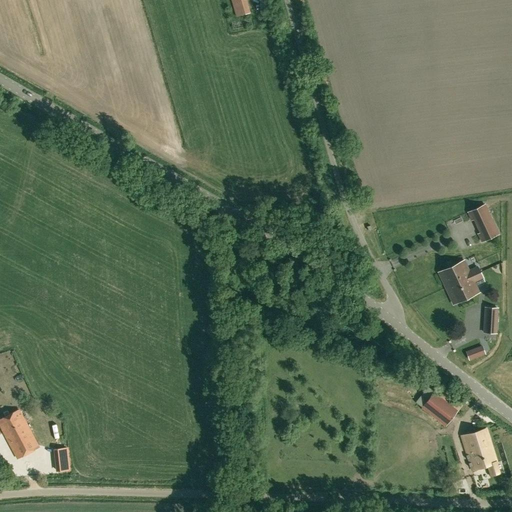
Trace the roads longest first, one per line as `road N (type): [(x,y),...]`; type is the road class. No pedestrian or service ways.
road 1 (unclassified): [(0,497),(511,503)]
road 2 (tertiary): [(393,318),(229,210),(0,79)]
road 3 (unclassified): [(393,318),(396,303),(329,133),(291,0)]
road 4 (tertiary): [(511,415),(393,318)]
